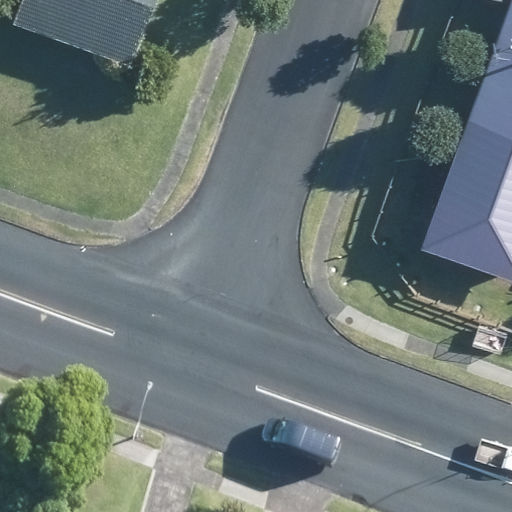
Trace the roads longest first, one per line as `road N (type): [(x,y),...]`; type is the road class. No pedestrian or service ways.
road 1 (residential): [(189,363),(329,0)]
road 2 (tertiary): [(189,363),(511,480)]
road 3 (tertiary): [(0,294),(189,363)]
